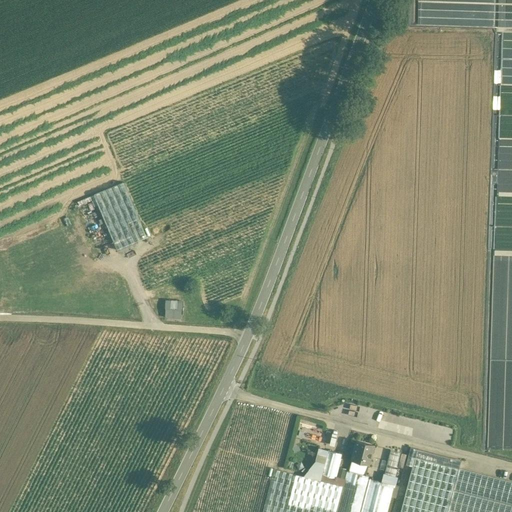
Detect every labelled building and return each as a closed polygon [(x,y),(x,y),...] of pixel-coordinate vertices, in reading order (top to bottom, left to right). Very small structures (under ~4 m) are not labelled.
[(146,237),(123,182),(93,195),(117,250),(146,237)] [(182,302),(166,301),(165,317),(180,318),(182,302)] [(373,445),(357,441),(351,460),(368,464),(373,445)] [(461,460),(410,447),(406,464),(412,466),(414,457),(459,468),(461,460)] [(401,452),(390,449),(382,481),(393,484),(397,466),(401,452)] [(343,454),(328,450),(322,475),(336,479),(339,467),(343,454)] [(401,452),(397,466),(403,467),(406,454),(401,452)] [(459,468),(414,457),(412,466),(399,511),(447,511),(453,490),(459,468)] [(368,464),(351,460),(349,471),(366,475),(368,464)] [(342,480),(345,469),(339,467),(336,479),(342,480)] [(302,511),(311,478),(274,468),(262,511),(302,511)] [(511,481),(459,468),(453,490),(511,505),(511,481)] [(349,471),(347,470),(336,511),(386,511),(393,484),(382,481),(368,478),(369,476),(366,475),(349,471)] [(336,511),(343,486),(311,478),(302,511),(336,511)] [(511,511),(511,505),(453,490),(447,511),(511,511)]
